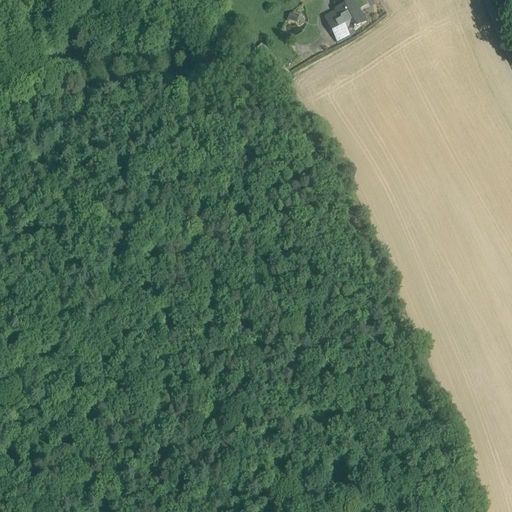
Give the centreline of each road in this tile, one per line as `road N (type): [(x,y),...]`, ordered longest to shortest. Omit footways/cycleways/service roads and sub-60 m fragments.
road 1 (track): [(194,81),(189,130),(228,211),(287,279),(367,470)]
road 2 (track): [(0,120),(46,100),(194,81)]
